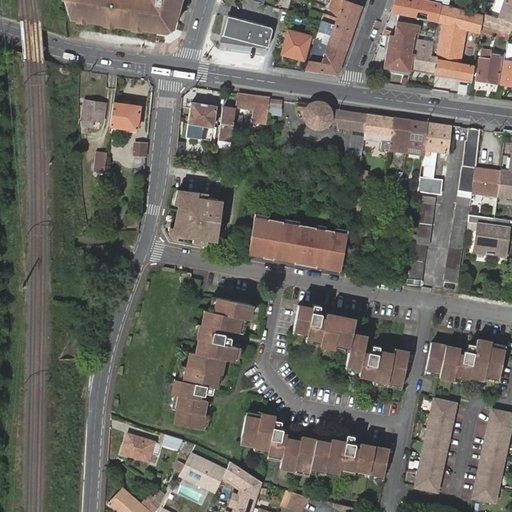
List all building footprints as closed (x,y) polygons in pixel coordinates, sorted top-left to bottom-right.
[(175,26),(182,0),(65,0),(73,1),(72,4),(66,4),(69,16),(90,23),(106,25),(114,26),(134,29),(142,30),(165,32),(175,26)] [(335,25),(352,33),(361,6),(345,0),(343,0),(337,20),(323,14),(310,10),(309,17),(321,20),(335,25)] [(481,24),(482,15),(441,4),(441,3),(427,0),(394,0),(390,13),(406,16),(421,19),(428,20),(437,22),(433,43),(431,56),(437,57),(436,59),(434,74),(470,80),(473,66),(479,34),(479,31),(481,24)] [(511,0),(502,0),(497,19),(511,23),(511,0)] [(508,33),(511,24),(482,14),(482,15),(481,24),(495,29),(508,33)] [(271,28),(228,16),(222,35),(229,36),(228,41),(259,46),(259,45),(268,47),(273,30),(272,28),(271,28)] [(386,65),(411,70),(413,58),(414,58),(415,53),(412,52),(414,39),(415,34),(418,34),(421,19),(406,16),(404,24),(407,24),(405,32),(403,31),(402,37),(392,35),(386,65)] [(425,35),(428,20),(421,19),(418,34),(425,35)] [(343,56),(352,33),(335,25),(321,20),(318,31),(308,60),(305,69),(337,74),(343,56)] [(493,36),(495,29),(481,24),(479,31),(493,36)] [(508,41),(509,33),(508,33),(495,29),(493,36),(508,41)] [(294,54),(294,57),(304,60),(311,36),(288,30),(282,51),(294,54)] [(411,70),(434,74),(436,59),(437,57),(431,56),(433,43),(414,39),(412,52),(415,53),(414,58),(413,58),(411,70)] [(488,77),(498,78),(501,56),(480,53),(476,80),(487,82),(488,77)] [(511,62),(505,61),(502,84),(511,85),(511,62)] [(265,112),(267,112),(268,106),(269,98),(237,94),(235,107),(252,110),(265,112)] [(281,100),(269,98),(268,106),(280,108),(281,100)] [(311,101),(307,104),(304,106),(302,109),(301,111),(301,115),(301,120),(303,124),(306,127),(309,129),(313,131),(318,131),(322,130),(325,128),(328,125),(331,121),(331,117),(331,114),(331,111),(330,108),(328,106),(325,103),(323,102),(320,101),(317,100),(314,100),(311,101)] [(84,101),(81,118),(103,121),(105,104),(84,101)] [(307,104),(297,102),(296,110),(301,111),(302,109),(304,106),(307,104)] [(140,107),(113,103),(110,126),(136,129),(140,107)] [(191,103),(188,124),(189,124),(186,137),(211,141),(212,128),(216,107),(191,103)] [(279,116),(280,108),(268,106),(267,112),(267,114),(279,116)] [(222,108),(217,147),(229,150),(235,110),(222,108)] [(364,133),(367,113),(330,108),(331,111),(331,114),(331,117),(331,121),(336,122),(336,128),(364,133)] [(264,122),(265,112),(252,110),(252,114),(258,115),(257,121),(264,122)] [(393,117),(367,113),(364,133),(364,138),(368,139),(369,133),(381,135),(381,141),(379,150),(388,152),(388,150),(389,145),(393,117)] [(410,119),(393,117),(389,145),(401,147),(400,152),(405,153),(410,119)] [(410,119),(405,153),(409,153),(410,148),(419,150),(418,155),(423,155),(427,122),(410,119)] [(448,125),(427,122),(423,155),(428,156),(429,150),(427,150),(428,147),(441,149),(440,152),(445,153),(448,125)] [(468,127),(455,201),(470,204),(470,200),(471,194),(471,193),(474,168),(478,129),(468,127)] [(511,140),(508,172),(499,170),(496,196),(511,198),(511,140)] [(146,156),(148,144),(135,143),(134,155),(146,156)] [(104,172),(106,153),(96,152),(93,170),(104,172)] [(474,168),(471,193),(471,194),(496,196),(499,170),(474,168)] [(442,180),(420,176),(418,191),(439,194),(442,180)] [(215,240),(221,201),(210,199),(211,194),(180,188),(176,209),(172,226),(177,233),(188,236),(200,238),(201,231),(206,232),(205,238),(215,240)] [(411,241),(407,272),(419,274),(423,242),(427,243),(434,197),(421,195),(415,241),(411,241)] [(442,281),(459,283),(468,216),(470,204),(455,201),(442,281)] [(266,220),(252,218),(247,253),(261,255),(261,259),(341,272),(348,233),(266,220)] [(508,232),(478,227),(474,257),(504,260),(508,232)] [(181,286),(199,289),(200,281),(190,279),(191,275),(181,273),(179,282),(181,282),(181,286)] [(196,329),(194,338),(229,345),(230,339),(223,337),(224,335),(221,334),(222,330),(222,329),(238,333),(241,319),(244,319),(248,320),(251,305),(215,297),(212,313),(208,312),(204,311),(201,325),(214,328),(214,329),(213,333),(196,329)] [(322,328),(319,345),(319,346),(334,349),(335,345),(349,348),(349,352),(346,365),(359,368),(361,363),(365,364),(363,377),(371,379),(386,382),(401,385),(408,353),(394,350),(393,355),(379,352),(380,348),(373,347),(372,346),(371,354),(368,353),(367,355),(363,354),(366,337),(352,334),(354,320),(325,314),(324,321),(320,320),(321,315),(318,314),(320,307),(313,306),(312,309),(298,307),(293,329),(307,332),(306,336),(305,342),(315,344),(318,327),(322,328)] [(82,348),(92,353),(102,325),(93,321),(82,348)] [(194,338),(191,352),(223,359),(236,362),(239,347),(229,345),(194,338)] [(476,339),(475,346),(489,349),(490,344),(490,342),(476,339)] [(430,343),(425,370),(440,373),(439,377),(438,378),(454,382),(454,380),(458,361),(461,362),(463,362),(459,381),(468,383),(468,382),(469,379),(483,381),(484,380),(484,376),(499,378),(503,351),(489,349),(475,346),(468,344),(466,351),(463,351),(463,354),(459,353),(460,349),(430,343)] [(186,352),(183,366),(183,367),(180,381),(174,380),(171,394),(177,395),(174,409),(171,425),(201,431),(204,415),(207,401),(199,400),(200,395),(204,396),(205,394),(212,395),(213,389),(216,374),(220,375),(223,360),(223,359),(191,352),(186,352)] [(454,380),(459,381),(463,362),(461,362),(458,361),(454,380)] [(183,367),(183,366),(178,365),(174,380),(180,381),(183,367)] [(168,408),(174,409),(177,395),(171,394),(168,408)] [(437,489),(452,403),(430,399),(414,485),(437,489)] [(494,498),(509,414),(489,410),(473,494),(494,498)] [(369,473),(383,476),(388,450),(359,444),(358,449),(354,448),(355,445),(352,444),(354,437),(346,435),(345,442),(330,440),(330,443),(301,438),(300,442),(285,439),(286,435),(283,434),(284,430),(279,429),(281,423),(275,422),(275,421),(275,418),(260,415),(259,419),(246,416),(246,417),(239,444),(253,447),(254,447),(269,450),(268,455),(267,460),(277,462),(280,447),(283,448),(281,463),(279,473),(293,476),(294,472),(308,475),(308,471),(323,474),(339,477),(339,480),(348,481),(351,465),(355,465),(355,470),(369,473)] [(127,434),(122,454),(148,461),(154,442),(127,434)] [(178,450),(182,440),(164,434),(160,445),(178,450)] [(262,482),(230,462),(226,471),(191,454),(179,475),(215,493),(223,476),(243,488),(237,508),(240,509),(238,511),(252,511),(254,507),(262,482)] [(307,478),(322,480),(322,477),(323,474),(308,471),(308,475),(307,478)] [(307,478),(308,475),(294,472),(293,476),(292,478),(307,481),(307,478)] [(338,483),(339,480),(339,477),(323,474),(322,477),(322,480),(338,483)] [(109,505),(116,511),(153,511),(157,508),(151,502),(153,498),(149,494),(140,504),(122,489),(109,505)] [(301,511),(308,498),(294,493),(291,509),(301,511)] [(351,511),(353,507),(332,503),(331,508),(351,511)]
